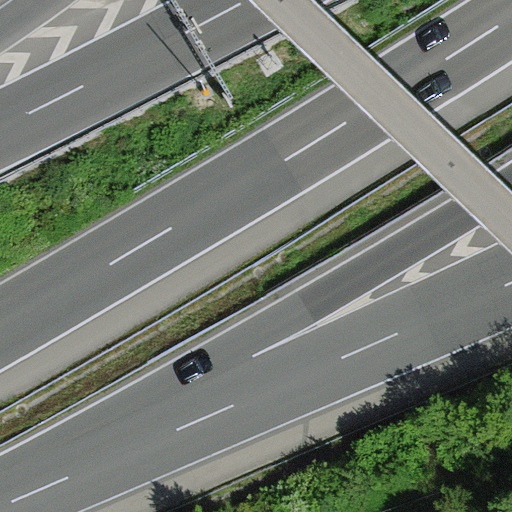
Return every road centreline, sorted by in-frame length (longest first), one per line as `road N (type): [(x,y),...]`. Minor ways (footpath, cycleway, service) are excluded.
road 1 (motorway): [(0,329),(511,17)]
road 2 (motorway): [(0,488),(511,183)]
road 3 (motorway): [(0,507),(511,283)]
road 4 (motorway): [(247,0),(0,127)]
